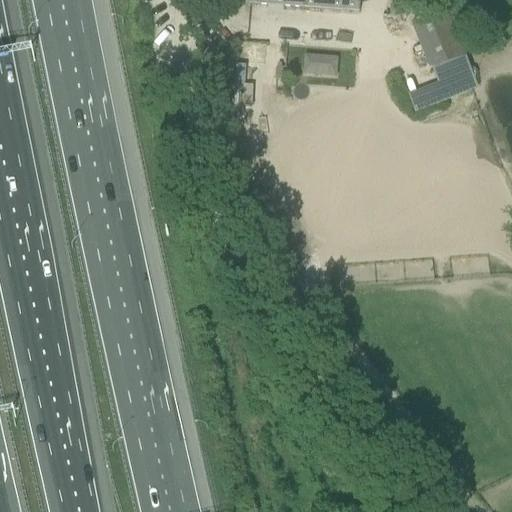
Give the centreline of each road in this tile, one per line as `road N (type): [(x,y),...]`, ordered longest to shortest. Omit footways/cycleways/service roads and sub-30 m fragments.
road 1 (track): [(158,60),(179,150),(278,350),(410,511)]
road 2 (motorway): [(169,511),(65,0)]
road 3 (motorway): [(75,511),(0,138)]
